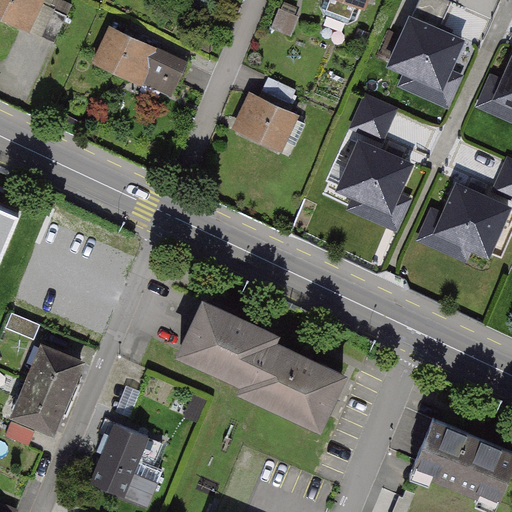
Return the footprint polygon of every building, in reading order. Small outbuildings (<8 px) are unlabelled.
[(55,2),(49,0),(0,0),(0,17),(39,36),(55,2)] [(376,0),(352,0),(374,9),(376,0)] [(411,15),(388,68),(445,92),(468,40),(411,15)] [(161,52),(112,30),(96,64),(145,86),(161,52)] [(511,55),(492,102),(511,110),(511,55)] [(301,121),(250,98),(235,131),(286,155),(301,121)] [(417,154),(364,132),(337,194),(390,217),(417,154)] [(511,215),(511,197),(460,175),(435,236),(492,261),(511,215)] [(0,264),(24,214),(0,202),(0,264)] [(278,338),(196,298),(171,351),(253,390),(278,338)] [(350,372),(278,338),(251,394),(322,429),(350,372)] [(73,397),(90,358),(50,341),(34,381),(73,397)] [(57,436),(73,397),(34,381),(17,420),(57,436)] [(158,434),(119,419),(95,478),(134,493),(158,434)] [(511,478),(511,454),(438,423),(418,470),(501,505),(511,478)]
